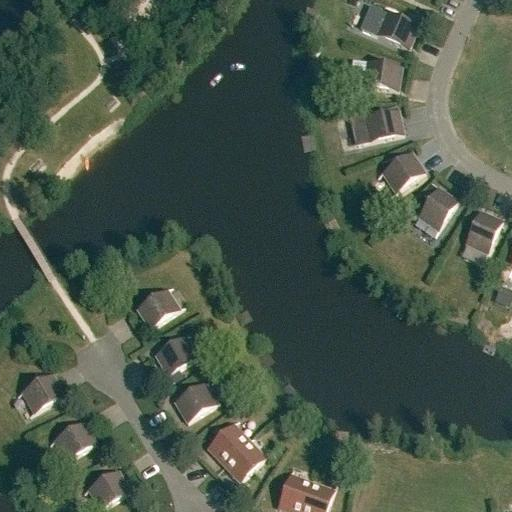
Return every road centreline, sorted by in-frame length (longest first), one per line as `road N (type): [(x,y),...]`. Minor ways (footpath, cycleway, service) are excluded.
road 1 (residential): [(511,188),(454,152),(439,114),(444,76),(477,0)]
road 2 (residential): [(180,490),(98,352)]
